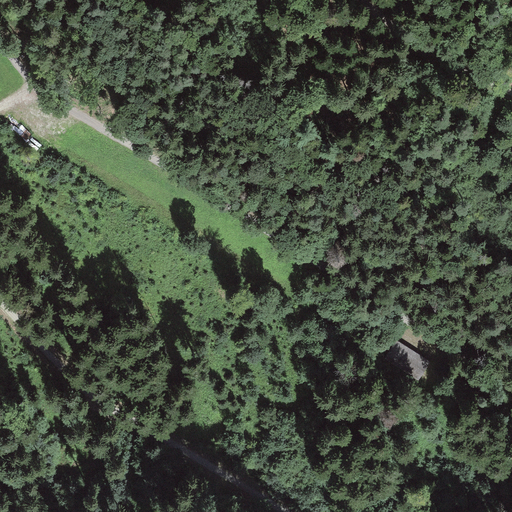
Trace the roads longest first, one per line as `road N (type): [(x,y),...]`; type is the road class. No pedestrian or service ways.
road 1 (track): [(511,389),(36,87),(0,24)]
road 2 (track): [(295,511),(94,401),(0,298)]
road 3 (track): [(364,0),(404,46),(511,94)]
